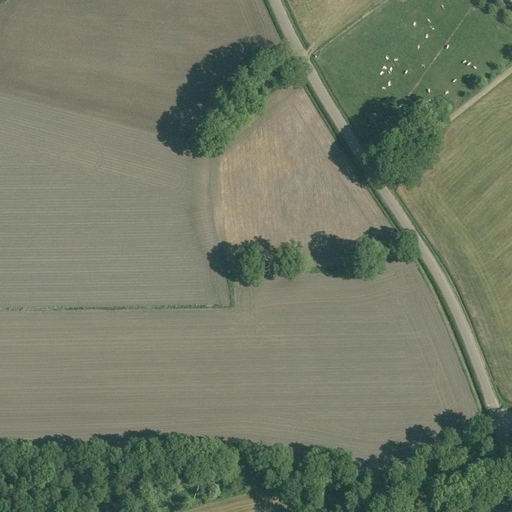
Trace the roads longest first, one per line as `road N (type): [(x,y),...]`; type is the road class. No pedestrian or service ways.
road 1 (unclassified): [(499,425),(445,291),(316,86),(273,0)]
road 2 (track): [(361,511),(342,492),(226,477),(140,511)]
